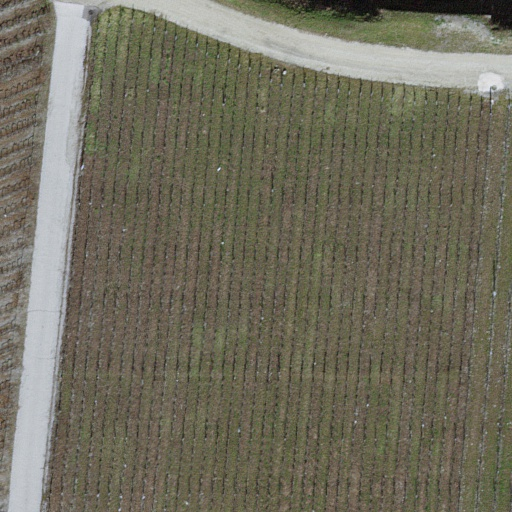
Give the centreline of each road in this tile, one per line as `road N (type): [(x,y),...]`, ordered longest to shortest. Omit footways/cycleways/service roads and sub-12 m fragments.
road 1 (track): [(22,511),(68,0)]
road 2 (track): [(511,77),(305,69),(146,0)]
